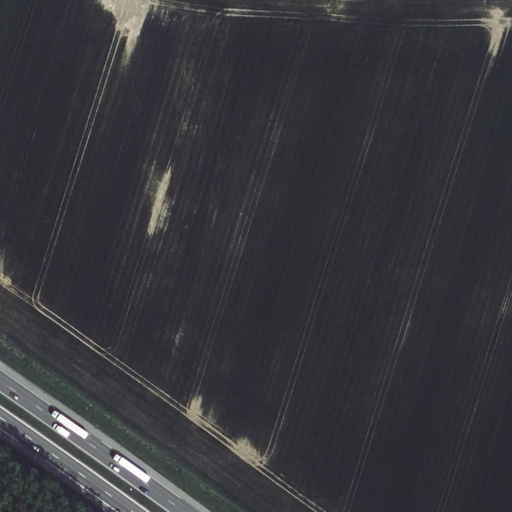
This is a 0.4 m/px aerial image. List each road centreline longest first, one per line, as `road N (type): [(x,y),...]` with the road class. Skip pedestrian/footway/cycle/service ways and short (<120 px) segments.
road 1 (motorway): [(183,511),(0,380)]
road 2 (motorway): [(0,417),(132,511)]
